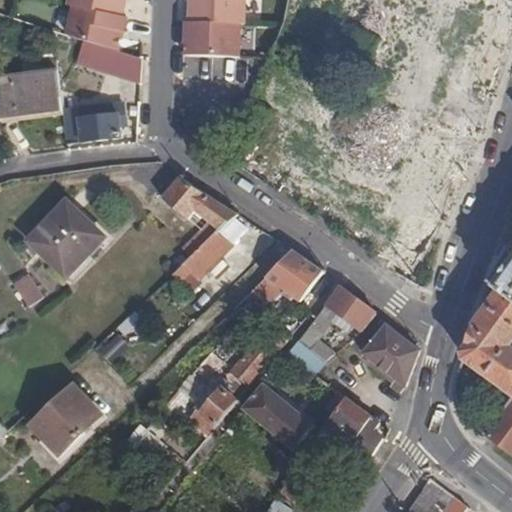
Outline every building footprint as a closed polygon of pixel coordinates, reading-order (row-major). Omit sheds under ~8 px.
[(71,0),(70,6),(75,7),(123,17),(126,2),(121,1),(121,0),(71,0)] [(246,0),(192,0),(191,23),(241,25),(245,25),(246,0)] [(298,0),(291,28),(306,31),(314,0),(298,0)] [(315,0),(311,19),(363,32),(371,0),(315,0)] [(375,0),(373,10),(393,15),(376,74),(429,89),(455,0),(375,0)] [(511,0),(490,0),(467,87),(505,97),(511,71),(511,0)] [(123,17),(75,7),(69,36),(94,44),(120,52),(123,38),(118,37),(119,31),(125,33),(128,18),(123,17)] [(191,23),(188,23),(187,38),(192,38),(191,43),(187,43),(186,56),(240,58),(241,25),(191,23)] [(111,80),(141,83),(142,60),(139,58),(120,52),(94,44),(88,63),(100,67),(102,72),(112,72),(111,80)] [(23,65),(25,76),(58,71),(57,60),(23,65)] [(42,90),(61,88),(58,71),(25,76),(0,78),(0,98),(3,119),(46,114),(42,90)] [(144,77),(140,116),(161,117),(164,79),(144,77)] [(42,90),(46,114),(64,111),(61,88),(42,90)] [(124,105),(65,113),(70,145),(125,139),(122,115),(126,115),(124,105)] [(427,281),(486,145),(436,122),(413,174),(429,182),(392,266),(427,281)] [(358,164),(351,181),(391,198),(399,181),(358,164)] [(185,249),(193,258),(238,214),(182,178),(164,199),(190,220),(196,213),(208,223),(185,249)] [(104,236),(67,202),(31,241),(69,278),(86,261),(83,258),(104,236)] [(244,259),(267,233),(238,214),(193,258),(186,265),(201,279),(231,249),(244,259)] [(269,280),(283,290),(301,303),(324,271),(293,250),(269,280)] [(511,252),(509,251),(490,282),(500,289),(475,325),(464,359),(511,393),(511,400),(486,435),(511,455),(511,252)] [(45,297),(30,275),(15,285),(31,307),(45,297)] [(268,279),(254,292),(270,304),(275,302),(283,290),(269,280),(268,279)] [(352,327),(363,335),(378,313),(343,284),(298,345),(325,365),(338,355),(320,340),(333,323),(338,316),(352,327)] [(347,333),(352,327),(338,316),(333,323),(347,333)] [(291,338),(273,323),(233,372),(251,387),(291,338)] [(420,349),(387,323),(363,355),(396,380),(392,387),(401,394),(406,388),(420,349)] [(110,361),(128,346),(118,334),(100,348),(110,361)] [(312,380),(315,377),(325,365),(298,345),(286,361),(312,380)] [(205,386),(224,362),(212,353),(193,376),(205,386)] [(105,416),(75,385),(31,425),(61,457),(105,416)] [(314,427),(265,386),(246,410),(295,450),(314,427)] [(189,421),(211,437),(240,401),(223,388),(201,415),(196,412),(189,421)] [(327,411),(335,416),(347,399),(335,391),(336,395),(335,400),(327,411)] [(377,431),(383,423),(347,399),(335,416),(315,446),(340,462),(351,446),(373,459),(387,438),(377,431)] [(131,440),(157,463),(169,450),(143,427),(131,440)] [(316,495),(292,479),(283,492),(308,507),(316,495)] [(467,511),(469,509),(432,481),(411,511),(467,511)] [(269,511),(294,511),(295,511),(277,500),(269,511)]
